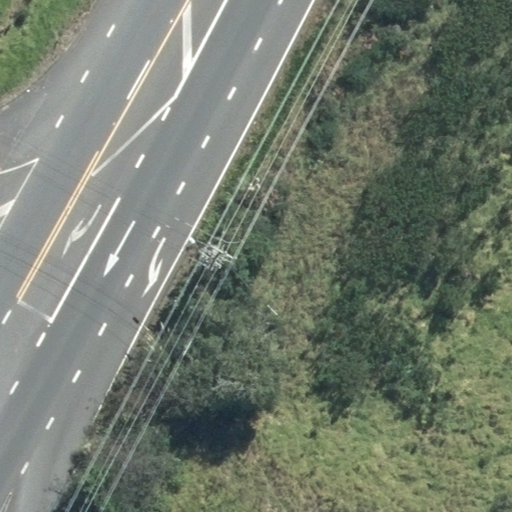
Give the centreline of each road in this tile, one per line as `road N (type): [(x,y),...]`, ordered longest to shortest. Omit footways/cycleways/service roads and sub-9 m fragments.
road 1 (secondary): [(11,303),(129,85)]
road 2 (secondary): [(0,140),(129,85)]
